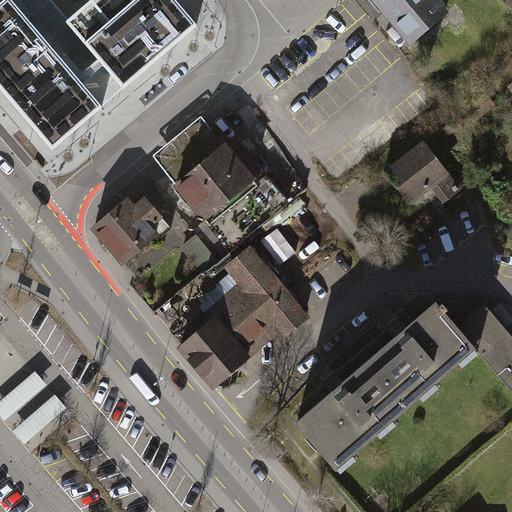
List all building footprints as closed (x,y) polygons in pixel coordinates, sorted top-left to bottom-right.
[(174,0),(91,0),(66,22),(46,0),(0,0),(0,89),(53,150),(197,26),(174,0)] [(441,0),(372,0),(408,44),(450,10),(441,0)] [(360,7),(345,18),(364,43),(379,33),(360,7)] [(374,57),(390,78),(376,89),(405,125),(432,103),(387,47),(374,57)] [(151,160),(172,185),(220,145),(200,120),(151,160)] [(220,145),(172,185),(207,224),(260,179),(225,139),(220,145)] [(420,149),(383,178),(407,207),(444,179),(420,149)] [(142,188),(91,229),(118,263),(170,222),(142,188)] [(225,269),(238,284),(214,305),(218,310),(175,347),(210,388),(276,332),(280,337),(309,313),(252,246),(225,269)] [(411,321),(357,364),(403,418),(482,354),(456,324),(436,301),(411,321)] [(511,334),(483,301),(456,324),(482,354),(511,389),(511,334)] [(331,479),(403,418),(357,364),(285,425),(331,479)] [(0,400),(0,412),(4,420),(51,392),(41,375),(0,400)] [(57,395),(14,429),(26,444),(69,410),(57,395)]
